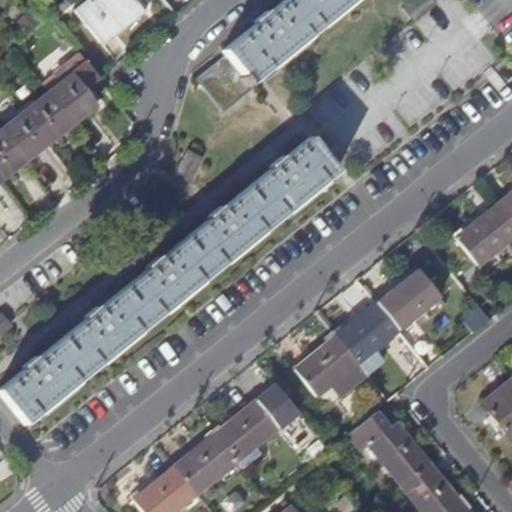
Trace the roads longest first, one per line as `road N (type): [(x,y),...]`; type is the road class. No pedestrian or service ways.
road 1 (residential): [(511,117),(54,494)]
road 2 (residential): [(0,272),(146,151),(168,58),(224,0)]
road 3 (residential): [(506,511),(426,401),(434,382),(511,320)]
